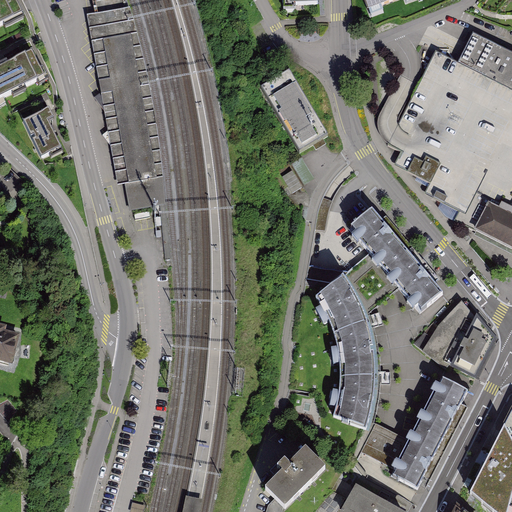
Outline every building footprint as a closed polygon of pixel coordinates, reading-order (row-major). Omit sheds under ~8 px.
[(0,0),(0,32),(27,19),(17,0),(0,0)] [(364,0),(368,13),(407,0),(364,0)] [(125,186),(130,214),(132,214),(165,208),(167,208),(162,167),(160,154),(158,140),(156,128),(154,114),(152,101),(150,89),(147,75),(144,62),(141,49),(138,36),(134,24),(131,10),(95,17),(87,19),(118,187),(125,186)] [(459,66),(437,56),(400,126),(393,137),(389,145),(404,153),(399,166),(432,185),(427,193),(442,201),(440,207),(444,217),(475,233),(489,205),(511,216),(511,55),(474,36),(459,66)] [(32,54),(0,70),(0,100),(45,79),(32,54)] [(261,90),(299,155),(328,138),(289,73),(261,90)] [(49,112),(25,124),(45,167),(65,157),(68,156),(59,136),(55,138),(49,125),(54,122),(49,112)] [(305,187),(316,180),(305,163),(294,171),(305,187)] [(292,172),(283,178),(292,194),(302,188),(292,172)] [(475,233),(511,251),(511,216),(489,205),(475,233)] [(381,219),(374,211),(350,230),(371,255),(318,298),(323,307),(334,327),(340,364),(342,392),(332,421),(367,431),(373,409),(375,388),(374,364),(369,337),(364,321),(397,290),(419,315),(442,297),(444,295),(438,287),(381,219)] [(381,219),(438,287),(440,285),(443,283),(426,262),(386,215),(384,217),(381,219)] [(497,345),(462,303),(439,329),(422,353),(441,373),(471,390),(497,345)] [(0,325),(0,363),(13,367),(20,336),(6,333),(7,328),(0,325)] [(463,406),(434,389),(390,477),(418,494),(463,406)] [(511,511),(511,424),(473,496),(493,511),(511,511)] [(284,511),(286,511),(326,472),(307,453),(293,469),(286,464),(279,471),(283,476),(266,493),(274,502),(284,511)] [(398,511),(358,489),(346,510),(345,511),(398,511)] [(284,511),(274,502),(268,509),(266,511),(284,511)]
